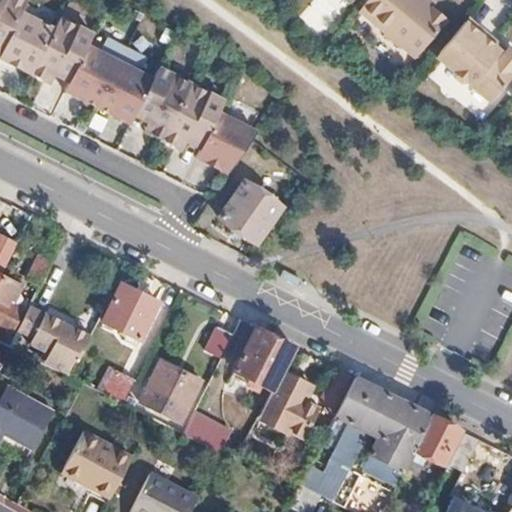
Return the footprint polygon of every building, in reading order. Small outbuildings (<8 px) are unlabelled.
[(0,0),(0,53),(23,8),(26,0),(0,0)] [(365,0),(360,6),(402,43),(403,41),(416,53),(448,15),(433,2),(430,0),(365,0)] [(33,70),(56,25),(23,8),(0,53),(15,61),(16,58),(22,61),(21,63),(33,70)] [(58,71),(72,78),(90,42),(96,30),(62,13),(56,25),(33,70),(47,76),(52,68),(58,71)] [(491,98),(511,73),(511,46),(509,44),(507,45),(504,43),(501,46),(495,41),(498,38),(469,13),(437,51),(455,68),(455,73),(462,79),(468,77),(491,98)] [(501,46),(504,43),(498,38),(495,41),(501,46)] [(99,103),(123,58),(90,42),(72,78),(67,87),(81,94),(82,91),(88,94),(86,96),(99,103)] [(136,110),(153,74),(123,58),(99,103),(112,109),(113,107),(119,110),(118,112),(131,119),(136,110)] [(159,63),(153,74),(136,110),(147,116),(153,119),(149,128),(162,135),(190,79),(159,63)] [(52,68),(47,76),(54,80),(58,71),(52,68)] [(190,79),(162,135),(176,142),(181,133),(187,136),(201,143),(218,107),(223,96),(190,79)] [(228,169),(257,128),(218,107),(201,143),(196,152),(228,169)] [(142,125),(149,128),(153,119),(147,116),(142,125)] [(181,133),(176,142),(183,145),(187,136),(181,133)] [(215,219),(259,246),(284,209),(241,182),(215,219)] [(41,288),(55,260),(43,253),(28,282),(41,288)] [(0,325),(13,332),(22,314),(8,306),(18,287),(10,283),(1,278),(0,280),(0,325)] [(123,285),(103,323),(140,342),(146,329),(151,332),(160,312),(156,310),(160,303),(151,298),(123,285)] [(64,327),(30,310),(17,334),(33,342),(30,347),(50,357),(45,366),(67,377),(74,364),(78,366),(83,357),(91,340),(64,327)] [(0,342),(6,345),(13,332),(0,325),(0,342)] [(221,361),(234,336),(219,329),(206,353),(221,361)] [(284,372),(295,350),(276,341),(256,331),(235,373),(251,381),(247,387),(253,390),(252,392),(259,395),(263,388),(274,393),(284,372)] [(0,368),(10,348),(6,345),(0,342),(0,368)] [(122,405),(134,383),(83,357),(78,366),(72,379),(113,401),(122,405)] [(162,361),(141,404),(184,425),(205,383),(181,370),(162,361)] [(305,404),(314,387),(301,380),(284,372),(274,393),(263,415),(261,418),(304,439),(318,410),(305,404)] [(338,412),(354,380),(338,372),(325,399),(329,401),(327,407),(338,412)] [(432,419),(354,380),(338,412),(335,417),(349,425),(330,464),(349,473),(368,436),(378,442),(371,457),(403,474),(414,453),(432,419)] [(51,412),(6,388),(0,399),(0,440),(2,436),(30,451),(51,412)] [(194,411),(182,435),(218,453),(230,429),(194,411)] [(445,469),(462,434),(432,419),(414,453),(445,469)] [(110,500),(133,459),(82,434),(63,471),(95,488),(92,491),(110,500)] [(472,511),(503,455),(480,443),(444,511),(472,511)] [(106,506),(110,500),(92,491),(95,488),(63,471),(59,476),(90,491),(91,492),(88,497),(106,506)] [(191,511),(198,500),(151,475),(131,511),(191,511)] [(427,511),(440,489),(431,484),(416,511),(427,511)] [(293,511),(315,511),(323,498),(300,486),(288,510),(293,511)]
